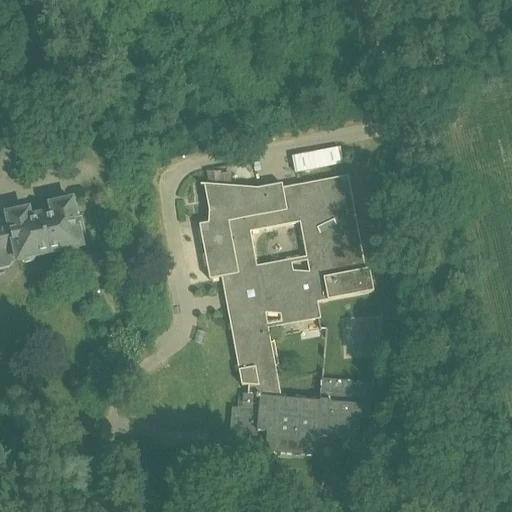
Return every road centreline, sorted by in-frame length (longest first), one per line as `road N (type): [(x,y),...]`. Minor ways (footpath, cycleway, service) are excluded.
road 1 (unknown): [(102,511),(100,468),(111,422),(192,300),(195,165),(208,154),(398,114)]
road 2 (unclassified): [(497,511),(369,0)]
road 3 (unknown): [(25,147),(10,154),(1,176),(23,199),(44,195),(54,181),(38,148)]
road 4 (unknown): [(405,511),(376,490),(345,490),(295,511)]
